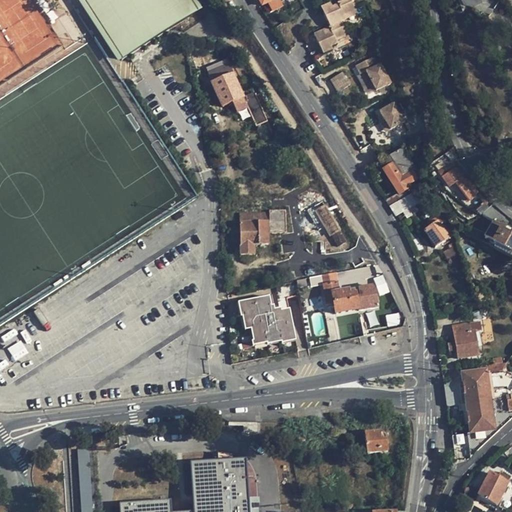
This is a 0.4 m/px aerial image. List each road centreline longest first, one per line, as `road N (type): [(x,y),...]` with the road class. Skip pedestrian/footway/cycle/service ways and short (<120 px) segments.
road 1 (tertiary): [(245,0),(390,231),(422,316),(426,365)]
road 2 (residential): [(272,394),(45,425),(0,439)]
road 3 (unknown): [(212,213),(0,345)]
road 4 (unknown): [(12,385),(211,267)]
road 5 (unclassified): [(511,211),(486,188),(453,114),(434,0)]
road 6 (unknown): [(83,378),(211,364),(220,368),(229,400)]
road 7 (residential): [(426,365),(272,394)]
road 8 (residential): [(272,394),(428,399)]
road 9 (unknown): [(83,378),(206,312)]
